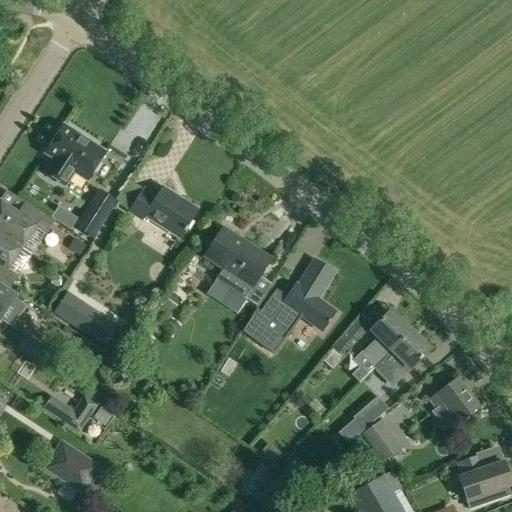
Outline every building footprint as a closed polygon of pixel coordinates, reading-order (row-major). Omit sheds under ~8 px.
[(45,155),(87,182),(105,154),(64,126),(45,155)] [(130,213),(141,220),(144,216),(179,238),(197,211),(164,190),(158,200),(144,191),(130,213)] [(99,192),(75,227),(92,238),(115,202),(99,192)] [(0,202),(0,234),(22,249),(36,228),(46,234),(54,222),(24,204),(18,214),(0,202)] [(66,215),(59,226),(68,232),(76,221),(66,215)] [(206,259),(225,271),(219,280),(256,304),(268,286),(258,279),(271,260),(224,230),(206,259)] [(22,249),(0,234),(0,281),(10,288),(19,276),(9,270),(22,249)] [(86,246),(75,240),(69,249),(80,256),(86,246)] [(274,355),(301,316),(322,330),(334,313),(316,300),(333,274),(314,262),(298,286),(296,284),(287,298),(277,290),(261,313),(257,310),(243,331),(274,355)] [(58,275),(49,277),(51,288),(60,286),(58,275)] [(0,320),(16,295),(0,284),(0,320)] [(161,304),(173,313),(180,300),(168,292),(161,304)] [(104,347),(118,326),(67,293),(54,314),(104,347)] [(361,353),(353,361),(367,375),(373,369),(410,331),(390,312),(370,333),(377,340),(363,354),(361,353)] [(333,351),(343,358),(368,329),(358,321),(333,351)] [(410,331),(373,369),(392,388),(429,349),(410,331)] [(25,336),(17,349),(44,365),(52,352),(25,336)] [(135,356),(130,364),(142,371),(147,364),(135,356)] [(227,378),(235,364),(228,360),(220,373),(227,378)] [(429,400),(437,410),(442,406),(457,426),(480,408),(457,378),(429,400)] [(378,396),(353,416),(363,430),(374,421),(388,409),(378,396)] [(74,412),(52,397),(44,410),(66,425),(74,412)] [(361,436),(382,464),(401,449),(381,421),(361,436)] [(347,444),(356,436),(348,427),(339,435),(347,444)] [(100,466),(62,442),(47,466),(85,490),(100,466)] [(478,456),(457,464),(462,478),(470,501),(480,497),(510,487),(502,463),(483,470),(478,456)] [(306,470),(301,465),(292,475),(297,480),(306,470)] [(392,471),(382,476),(392,494),(400,490),(402,489),(392,471)] [(280,476),(265,497),(275,504),(290,483),(280,476)] [(347,495),(356,511),(402,511),(382,476),(347,495)] [(5,511),(26,511),(15,502),(5,511)]
